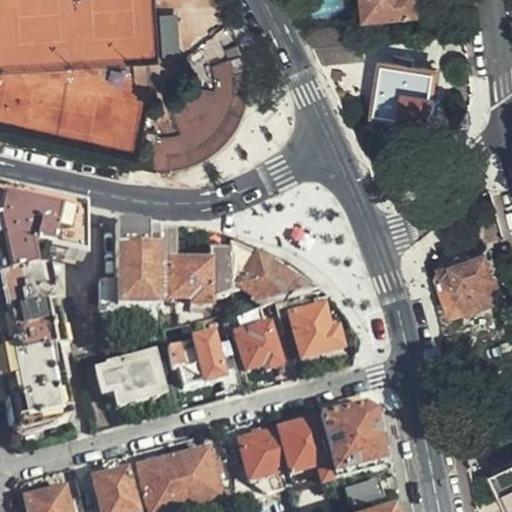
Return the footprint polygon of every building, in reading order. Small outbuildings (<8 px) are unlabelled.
[(360,0),(362,15),(392,11),(396,17),(408,15),(412,9),(419,8),(418,0),(360,0)] [(357,27),(304,32),(313,48),(363,43),(363,34),(357,35),(357,27)] [(363,43),(313,48),(320,64),(359,58),(358,50),(363,49),(363,43)] [(156,138),(150,170),(170,174),(168,158),(198,145),(205,141),(215,128),(228,109),(233,89),(233,74),(246,71),(244,53),(213,66),(216,89),(189,88),(186,91),(181,88),(176,88),(174,90),(171,91),(170,96),(172,102),(174,105),(170,110),(180,133),(171,138),(156,138)] [(434,93),(437,69),(423,66),(385,62),(376,110),(429,120),(430,116),(435,111),(436,104),(436,99),(434,93)] [(168,158),(170,174),(203,161),(224,145),(235,130),(242,116),(245,106),(248,87),(246,71),(233,74),(233,89),(228,109),(215,128),(205,141),(198,145),(168,158)] [(78,264),(81,213),(32,202),(0,194),(0,281),(28,277),(25,252),(78,264)] [(157,304),(158,234),(155,230),(149,231),(136,229),(127,226),(120,225),(113,227),(113,240),(112,282),(96,281),(93,283),(94,312),(97,312),(157,312),(157,304)] [(173,235),(158,234),(157,304),(190,303),(190,311),(208,310),(209,295),(229,295),(230,290),(228,254),(205,254),(205,266),(173,266),(173,235)] [(229,249),(228,254),(230,290),(252,261),(241,255),(229,249)] [(501,294),(488,252),(473,257),(470,251),(462,252),(459,254),(456,258),(456,261),(458,268),(441,274),(453,312),(501,294)] [(252,261),(230,290),(237,293),(254,305),(255,309),(274,305),(286,303),(311,297),(279,277),(252,261)] [(45,277),(0,284),(0,411),(4,410),(8,430),(14,430),(15,434),(20,437),(67,425),(53,357),(60,355),(53,315),(45,277)] [(313,309),(311,297),(286,303),(301,361),(341,351),(336,329),(327,330),(321,308),(313,309)] [(89,318),(68,323),(72,350),(94,345),(89,318)] [(279,364),(270,328),(248,333),(250,340),(236,343),(244,372),(261,368),(267,372),(277,370),(279,364)] [(192,345),(166,353),(171,372),(175,370),(180,389),(220,380),(209,339),(193,343),(192,345)] [(162,393),(151,349),(105,361),(115,406),(162,393)] [(359,413),(316,425),(321,439),(331,480),(380,467),(376,442),(372,418),(359,413)] [(321,439),(316,425),(297,430),(276,435),(285,474),(287,479),(315,471),(319,487),(331,485),(331,480),(321,439)] [(511,434),(485,444),(493,462),(511,454),(511,434)] [(285,474),(276,435),(257,440),(239,444),(248,482),(285,474)] [(176,511),(218,501),(213,479),(218,477),(214,464),(209,465),(207,454),(169,463),(135,471),(137,482),(133,485),(137,497),(142,497),(145,511),(176,511)] [(511,461),(507,464),(496,468),(510,499),(511,504),(511,461)] [(98,511),(132,511),(124,474),(107,478),(91,482),(98,511)] [(388,499),(384,482),(356,489),(360,506),(388,499)] [(69,511),(65,490),(46,494),(25,499),(27,511),(69,511)]
